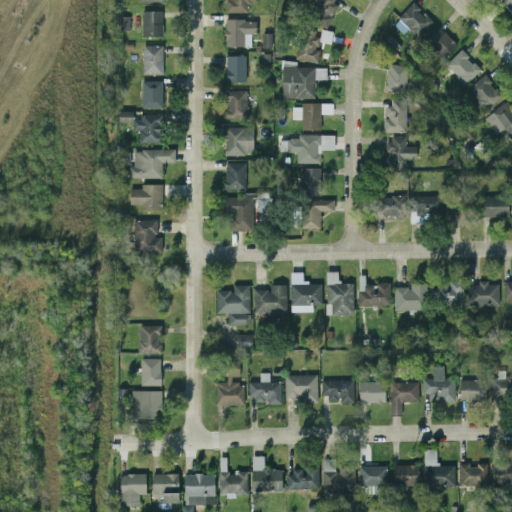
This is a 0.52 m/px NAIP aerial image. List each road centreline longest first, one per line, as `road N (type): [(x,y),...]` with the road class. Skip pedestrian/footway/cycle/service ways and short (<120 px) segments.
road 1 (residential): [(196,0),(194,440)]
road 2 (residential): [(116,443),(511,433)]
road 3 (residential): [(195,255),(511,251)]
road 4 (residential): [(354,249),(357,61),(381,0)]
